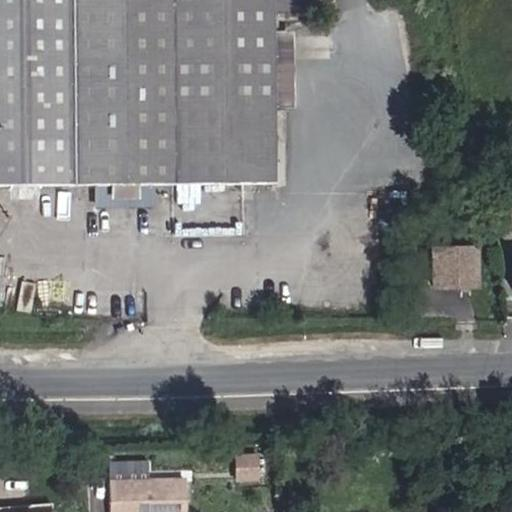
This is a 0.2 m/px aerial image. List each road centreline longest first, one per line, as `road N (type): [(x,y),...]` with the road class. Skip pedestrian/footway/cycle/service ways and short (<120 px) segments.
road 1 (tertiary): [(511,370),(0,385)]
road 2 (unknown): [(286,222),(342,98),(341,0)]
road 3 (unknown): [(19,218),(114,240),(199,281)]
